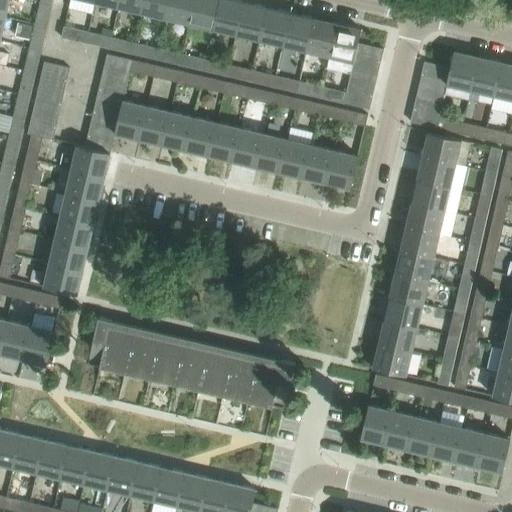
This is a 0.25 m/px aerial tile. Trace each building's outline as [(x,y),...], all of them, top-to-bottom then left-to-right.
[(0,0),(0,14),(5,16),(8,0),(0,0)] [(52,3),(41,0),(36,23),(47,26),(52,3)] [(120,0),(118,7),(142,12),(144,0),(120,0)] [(169,0),(144,0),(142,12),(165,18),(169,0)] [(169,0),(165,18),(189,23),(194,0),(169,0)] [(219,0),(194,0),(189,23),(212,29),(219,0)] [(219,0),(212,29),(236,34),(244,1),(238,0),(219,0)] [(267,7),(244,1),(236,34),(259,40),(267,7)] [(259,40),(283,45),(291,12),(267,7),(259,40)] [(314,18),(291,12),(283,45),(306,51),(314,18)] [(306,51),(330,56),(338,23),(314,18),(306,51)] [(36,23),(30,46),(41,49),(47,26),(36,23)] [(331,56),(328,67),(351,73),(353,66),(355,55),(358,42),(361,29),(338,23),(330,56),(331,56)] [(61,36),(85,42),(88,31),(64,25),(61,36)] [(88,31),(85,42),(109,48),(111,37),(113,30),(102,28),(101,34),(88,31)] [(132,53),(135,42),(111,37),(109,48),(132,53)] [(132,53),(155,58),(158,47),(135,42),(132,53)] [(358,42),(355,55),(381,61),(384,48),(358,42)] [(30,46),(25,70),(36,72),(41,49),(30,46)] [(155,58),(179,64),(182,53),(158,47),(155,58)] [(450,67),(448,79),(447,84),(470,89),(477,56),(454,50),(450,67)] [(107,53),(104,65),(130,71),(130,70),(132,59),(107,53)] [(203,69),(205,59),(182,53),(179,64),(203,69)] [(355,55),(353,66),(378,72),(381,61),(355,55)] [(501,61),(477,56),(470,89),(493,94),(501,61)] [(132,59),(130,70),(154,76),(157,65),(132,59)] [(229,64),(205,59),(203,69),(226,75),(229,64)] [(45,61),(42,73),(67,79),(70,67),(45,61)] [(424,61),(422,73),(448,79),(450,67),(424,61)] [(511,63),(501,61),(493,94),(511,98),(511,63)] [(252,69),(229,64),(226,75),(250,80),(252,69)] [(104,65),(102,76),(127,82),(130,71),(104,65)] [(154,76),(178,81),(180,70),(157,65),(154,76)] [(351,73),(350,78),(375,84),(378,72),(353,66),(351,73)] [(250,80),(273,86),(276,75),(252,69),(250,80)] [(36,72),(25,70),(20,93),(30,96),(36,72)] [(178,81),(201,87),(204,76),(180,70),(178,81)] [(64,91),(67,79),(42,73),(39,85),(64,91)] [(447,84),(448,79),(422,73),(419,85),(445,91),(447,84)] [(273,86),(297,91),(299,80),(276,75),(273,86)] [(102,76),(99,87),(124,94),(127,82),(102,76)] [(204,76),(201,87),(225,92),(227,81),(204,76)] [(372,96),(375,84),(350,78),(347,90),(372,96)] [(297,91),(320,97),(323,86),(299,80),(297,91)] [(225,92),(248,98),(251,87),(227,81),(225,92)] [(39,85),(36,97),(62,103),(64,91),(39,85)] [(443,103),(445,91),(419,85),(416,97),(443,103)] [(99,87),(96,99),(122,105),(123,100),(124,94),(99,87)] [(251,87),(248,98),(271,103),(274,92),(251,87)] [(347,90),(347,92),(344,102),(369,108),(372,96),(347,90)] [(271,103),(295,109),(297,98),(274,92),(271,103)] [(20,93),(14,116),(25,119),(30,96),(20,93)] [(59,115),(62,103),(36,97),(33,109),(59,115)] [(440,115),(443,103),(416,97),(413,108),(440,115)] [(295,109),(318,114),(321,103),(297,98),(295,109)] [(96,99),(94,110),(119,116),(122,105),(96,99)] [(139,138),(147,105),(123,100),(122,105),(119,116),(116,128),(115,133),(139,138)] [(318,114),(342,120),(344,109),(321,103),(318,114)] [(139,138),(163,144),(171,111),(147,105),(139,138)] [(440,116),(440,115),(413,108),(410,121),(437,127),(439,116),(440,116)] [(33,109),(31,121),(56,127),(59,115),(33,109)] [(344,109),(342,120),(365,125),(368,114),(344,109)] [(94,110),(91,122),(116,128),(119,116),(94,110)] [(194,116),(171,111),(163,144),(186,149),(194,116)] [(14,116),(9,139),(20,142),(25,119),(14,116)] [(186,149),(210,155),(218,122),(194,116),(186,149)] [(462,122),(440,116),(439,116),(437,127),(460,133),(462,122)] [(53,139),(56,127),(31,121),(28,133),(32,134),(43,136),(53,139)] [(91,122),(88,133),(114,139),(115,133),(116,128),(91,122)] [(241,127),(218,122),(210,155),(233,160),(241,127)] [(483,138),(486,127),(462,122),(460,133),(483,138)] [(233,160),(257,166),(264,133),(241,127),(233,160)] [(507,144),(510,133),(486,127),(483,138),(507,144)] [(428,131),(423,156),(456,163),(462,139),(428,131)] [(88,133),(85,146),(111,152),(114,139),(88,133)] [(288,138),(264,133),(257,166),(280,171),(288,138)] [(43,136),(32,134),(26,157),(37,159),(43,136)] [(280,171),(303,177),(311,144),(288,138),(280,171)] [(20,142),(9,139),(3,163),(14,165),(20,142)] [(111,152),(85,146),(77,144),(72,167),(105,175),(111,152)] [(335,149),(311,144),(303,177),(327,182),(335,149)] [(491,146),(486,170),(497,173),(502,149),(491,146)] [(327,182),(350,188),(358,155),(335,149),(327,182)] [(511,175),(511,150),(508,150),(503,174),(511,175)] [(423,156),(417,179),(450,187),(456,163),(423,156)] [(26,157),(21,180),(32,183),(32,181),(37,159),(26,157)] [(3,163),(0,176),(0,186),(9,189),(14,165),(3,163)] [(72,167),(66,191),(100,199),(105,175),(72,167)] [(480,194),(491,196),(497,173),(486,170),(480,194)] [(497,197),(508,200),(511,182),(511,175),(503,174),(497,197)] [(417,179),(412,202),(445,210),(450,187),(417,179)] [(26,207),(32,183),(21,180),(15,204),(26,207)] [(0,186),(0,210),(3,212),(9,189),(0,186)] [(94,223),(100,199),(66,191),(61,215),(94,223)] [(486,220),(491,196),(480,194),(475,217),(486,220)] [(502,223),(508,200),(497,197),(491,221),(502,223)] [(412,202),(406,226),(439,234),(445,210),(412,202)] [(26,207),(15,204),(10,228),(21,231),(26,207)] [(61,215),(55,239),(88,246),(94,223),(61,215)] [(480,243),(486,220),(475,217),(469,241),(480,243)] [(497,247),(502,223),(491,221),(486,244),(497,247)] [(406,226),(401,249),(434,257),(439,234),(406,226)] [(15,254),(21,231),(10,228),(4,252),(15,254)] [(83,270),(88,246),(55,239),(50,263),(83,270)] [(469,241),(464,264),(475,267),(480,243),(469,241)] [(480,268),(491,270),(497,247),(486,244),(480,268)] [(401,249),(395,273),(428,281),(434,257),(401,249)] [(15,254),(4,252),(0,269),(0,275),(10,278),(15,254)] [(77,294),(83,270),(50,263),(44,286),(77,294)] [(458,288),(469,290),(475,267),(464,264),(458,288)] [(485,294),(491,270),(480,268),(475,291),(485,294)] [(395,273),(390,296),(423,304),(428,281),(395,273)] [(0,293),(13,296),(15,285),(0,281),(0,293)] [(36,302),(39,291),(15,285),(13,296),(36,302)] [(464,314),(469,290),(458,288),(453,311),(464,314)] [(60,307),(63,297),(39,291),(36,302),(60,307)] [(469,315),(480,318),(485,294),(475,291),(469,315)] [(390,296),(384,320),(417,327),(423,304),(390,296)] [(453,311),(447,335),(458,337),(464,314),(453,311)] [(474,341),(480,318),(469,315),(464,339),(474,341)] [(101,360),(100,366),(273,407),(279,381),(290,384),(290,383),(295,362),(282,360),(281,365),(110,325),(112,320),(99,317),(94,338),(105,341),(101,360)] [(0,349),(0,352),(23,358),(31,325),(7,320),(0,349)] [(384,320),(379,343),(412,351),(417,327),(384,320)] [(55,331),(31,325),(23,358),(47,364),(55,331)] [(447,335),(442,358),(453,361),(458,337),(447,335)] [(458,362),(469,365),(474,341),(464,339),(458,362)] [(406,375),(412,351),(379,343),(373,367),(406,375)] [(511,374),(511,350),(504,348),(499,372),(511,374)] [(442,358),(436,382),(447,384),(453,361),(442,358)] [(463,388),(469,365),(458,362),(452,386),(463,388)] [(511,399),(511,374),(499,372),(493,395),(511,399)] [(373,385),(397,390),(400,379),(376,374),(373,385)] [(397,390),(421,396),(423,385),(400,379),(397,390)] [(421,396),(444,402),(447,391),(423,385),(421,396)] [(444,402),(468,407),(471,396),(447,391),(444,402)] [(468,407),(492,413),(494,402),(471,396),(468,407)] [(511,405),(494,402),(492,413),(511,417),(511,405)] [(384,443),(392,410),(369,404),(361,437),(384,443)] [(384,443),(408,448),(416,416),(392,410),(384,443)] [(432,454),(440,421),(416,416),(408,448),(432,454)] [(432,454),(455,460),(463,427),(440,421),(432,454)] [(479,465),(487,433),(463,427),(455,460),(479,465)] [(21,433),(0,428),(0,463),(13,466),(21,433)] [(44,439),(21,433),(13,466),(37,472),(44,439)] [(479,465),(503,471),(510,438),(487,433),(479,465)] [(68,444),(44,439),(37,472),(60,477),(68,444)] [(91,450),(68,444),(60,477),(84,483),(91,450)] [(115,455),(91,450),(84,483),(107,488),(115,455)] [(138,461),(115,455),(107,488),(131,494),(138,461)] [(162,466),(138,461),(131,494),(154,499),(162,466)] [(186,472),(162,466),(154,499),(178,505),(186,472)] [(209,477),(186,472),(178,505),(201,510),(209,477)] [(225,511),(233,483),(209,477),(201,510),(209,511),(225,511)] [(249,511),(252,502),(253,502),(256,488),(233,483),(225,511),(249,511)] [(24,511),(27,511),(29,502),(6,496),(3,507),(24,511)] [(51,511),(53,507),(29,502),(27,511),(51,511)] [(249,511),(277,511),(278,508),(253,502),(252,502),(249,511)]
